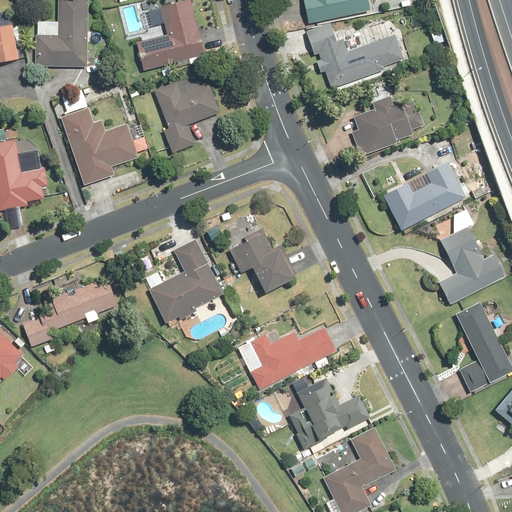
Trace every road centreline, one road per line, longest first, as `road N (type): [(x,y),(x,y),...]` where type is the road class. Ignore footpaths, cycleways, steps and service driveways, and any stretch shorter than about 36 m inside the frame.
road 1 (tertiary): [(471,511),(295,154)]
road 2 (residential): [(0,273),(295,154)]
road 3 (tertiary): [(295,154),(245,0)]
road 4 (motorway): [(511,145),(466,0)]
